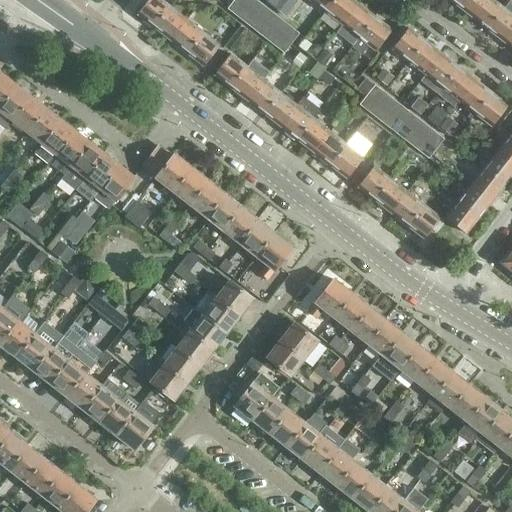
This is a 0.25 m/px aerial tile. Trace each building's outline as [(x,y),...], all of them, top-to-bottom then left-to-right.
[(154,27),(170,7),(161,0),(148,0),(137,14),(154,27)] [(248,10),(235,0),(234,0),(228,9),(240,19),(248,10)] [(255,0),(235,0),(248,10),(255,0)] [(254,14),(262,5),(255,0),(248,10),(254,14)] [(310,0),(326,12),(335,0),(310,0)] [(342,25),(358,4),(352,0),(335,0),(326,12),(342,25)] [(471,16),(483,0),(457,0),(455,4),(471,16)] [(488,29),(504,9),(492,0),(483,0),(471,16),(488,29)] [(359,38),(375,17),(358,4),(342,25),(359,38)] [(260,19),(268,10),(262,5),(254,14),(260,19)] [(170,40),(186,20),(170,7),(154,27),(170,40)] [(504,42),(511,31),(511,15),(504,9),(488,29),(504,42)] [(247,24),(254,14),(248,10),(240,19),(247,24)] [(266,24),(274,14),(268,10),(260,19),(266,24)] [(253,29),(260,19),(254,14),(247,24),(253,29)] [(273,29),(280,19),(274,14),(266,24),(273,29)] [(375,51),(391,30),(375,17),(359,38),(375,51)] [(273,29),(266,24),(260,19),(253,29),(265,38),(273,29)] [(279,34),(286,24),(280,19),(273,29),(279,34)] [(220,46),(186,20),(170,40),(203,66),(220,46)] [(285,38),(292,29),(286,24),(279,34),(285,38)] [(409,62),(425,41),(408,28),(392,49),(409,62)] [(271,43),(279,34),(273,29),(265,38),(271,43)] [(291,44),(299,34),(292,29),(285,38),(291,44)] [(277,48),(285,38),(279,34),(271,43),(277,48)] [(284,53),(291,44),(285,38),(277,48),(284,53)] [(426,75),(442,54),(425,41),(409,62),(426,75)] [(231,88),(247,68),(230,54),(214,75),(231,88)] [(442,87),(458,67),(442,54),(426,75),(442,87)] [(458,100),(474,80),(458,67),(442,87),(458,100)] [(248,101),(264,80),(247,68),(231,88),(248,101)] [(0,105),(16,85),(2,73),(0,75),(0,105)] [(264,114),(280,93),(264,80),(248,101),(264,114)] [(475,113),(491,93),(474,80),(458,100),(475,113)] [(0,111),(12,121),(31,96),(16,85),(0,105),(0,111)] [(374,100),(381,91),(375,86),(367,95),(374,100)] [(380,105),(388,96),(381,91),(374,100),(380,105)] [(281,126),(297,106),(280,93),(264,114),(281,126)] [(492,126),(508,106),(491,93),(475,113),(492,126)] [(367,110),(374,100),(367,95),(360,105),(367,110)] [(26,132),(46,107),(31,96),(12,121),(26,132)] [(386,110),(394,100),(388,96),(380,105),(386,110)] [(420,115),(428,106),(418,98),(411,108),(420,115)] [(373,115),(380,105),(374,100),(367,110),(373,115)] [(393,115),(400,105),(394,100),(386,110),(393,115)] [(379,119),(386,110),(380,105),(373,115),(379,119)] [(399,120),(406,110),(400,105),(393,115),(399,120)] [(297,139),(313,119),(297,106),(281,126),(297,139)] [(41,144),(60,119),(46,107),(26,132),(41,144)] [(385,124),(393,115),(386,110),(379,119),(385,124)] [(405,124),(412,115),(406,110),(399,120),(405,124)] [(391,129),(399,120),(393,115),(385,124),(391,129)] [(411,129),(419,120),(412,115),(405,124),(411,129)] [(56,155),(75,131),(60,119),(41,144),(56,155)] [(313,152),(329,132),(313,119),(297,139),(313,152)] [(397,134),(405,124),(399,120),(391,129),(397,134)] [(417,134),(425,125),(419,120),(411,129),(417,134)] [(404,139),(411,129),(405,124),(397,134),(404,139)] [(423,139),(431,129),(425,125),(417,134),(423,139)] [(423,139),(417,134),(411,129),(404,139),(416,148),(423,139)] [(430,144),(437,134),(431,129),(423,139),(430,144)] [(70,167),(90,142),(75,131),(56,155),(70,167)] [(330,165),(346,144),(329,132),(313,152),(330,165)] [(436,149),(443,140),(444,139),(437,134),(430,144),(436,149)] [(511,162),(511,136),(510,135),(497,151),(511,162)] [(422,153),(430,144),(423,139),(416,148),(422,153)] [(85,178),(104,153),(90,142),(70,167),(85,178)] [(347,178),(363,158),(346,144),(330,165),(347,178)] [(429,158),(436,149),(430,144),(422,153),(429,158)] [(158,175),(172,157),(159,146),(144,165),(158,175)] [(505,184),(511,174),(511,162),(497,151),(484,168),(505,184)] [(100,190),(119,165),(104,153),(85,178),(100,190)] [(181,182),(191,168),(174,155),(172,157),(158,175),(156,177),(176,193),(183,184),(181,182)] [(115,201),(134,177),(119,165),(100,190),(115,201)] [(375,200),(391,179),(374,166),(358,187),(375,200)] [(190,204),(208,181),(191,168),(181,182),(183,184),(176,193),(190,204)] [(492,200),(505,184),(484,168),(472,184),(492,200)] [(16,183),(21,176),(14,171),(9,178),(16,183)] [(8,193),(16,183),(9,178),(1,187),(8,193)] [(391,213),(407,192),(391,179),(375,200),(391,213)] [(213,208),(224,194),(208,181),(190,204),(209,219),(216,210),(213,208)] [(479,217),(492,200),(472,184),(459,201),(479,217)] [(440,218),(407,192),(391,213),(424,238),(440,218)] [(45,206),(51,199),(43,194),(38,201),(45,206)] [(223,230),(241,207),(224,194),(213,208),(216,210),(209,219),(223,230)] [(38,215),(45,206),(38,201),(31,210),(38,215)] [(466,234),(479,217),(459,201),(446,218),(466,234)] [(137,202),(125,218),(140,229),(152,213),(137,202)] [(246,234),(258,220),(241,207),(223,230),(242,245),(249,236),(246,234)] [(74,229),(80,222),(73,217),(67,223),(74,229)] [(0,232),(3,234),(10,225),(3,220),(0,224),(0,232)] [(172,233),(179,225),(172,220),(166,228),(172,233)] [(256,256),(274,233),(258,220),(246,234),(249,236),(242,245),(256,256)] [(67,239),(74,229),(67,223),(60,233),(67,239)] [(166,241),(172,233),(166,228),(159,236),(166,241)] [(275,270),(293,248),(274,233),(256,256),(268,265),(260,274),(267,280),(274,270),(275,270)] [(60,241),(52,252),(67,264),(76,253),(60,241)] [(199,241),(194,247),(210,260),(215,254),(199,241)] [(41,265),(48,256),(41,250),(34,260),(41,265)] [(226,259),(220,267),(227,273),(233,265),(226,259)] [(35,273),(41,265),(34,260),(28,268),(35,273)] [(183,278),(188,271),(180,265),(174,271),(183,278)] [(191,284),(196,277),(188,271),(183,278),(191,284)] [(74,291),(80,283),(74,277),(67,285),(74,291)] [(334,317),(352,294),(334,280),(316,302),(316,303),(309,313),(315,318),(323,308),(334,317)] [(253,299),(230,281),(219,296),(227,302),(225,305),(239,316),(253,299)] [(68,299),(74,291),(67,285),(61,294),(68,299)] [(358,322),(369,307),(352,294),(334,317),(349,328),(355,320),(358,322)] [(162,304),(151,295),(146,302),(157,311),(162,304)] [(239,316),(225,305),(227,302),(219,296),(204,315),(226,332),(239,316)] [(107,317),(114,308),(107,303),(101,311),(107,317)] [(165,317),(170,310),(162,304),(157,311),(165,317)] [(368,343),(385,320),(369,307),(358,322),(355,320),(349,328),(368,343)] [(14,332),(21,323),(2,308),(0,310),(0,344),(12,330),(14,332)] [(101,325),(107,317),(101,311),(94,319),(101,325)] [(226,332),(204,315),(193,329),(201,336),(199,338),(213,349),(226,332)] [(391,348),(402,333),(385,320),(368,343),(382,354),(388,346),(391,348)] [(17,357),(35,334),(21,323),(14,332),(12,330),(0,344),(17,357)] [(302,361),(318,341),(295,323),(281,340),(296,352),(293,354),(302,361)] [(213,349),(199,338),(201,336),(193,329),(178,348),(200,366),(213,349)] [(131,344),(136,337),(128,331),(123,338),(131,344)] [(401,369),(419,346),(402,333),(391,348),(388,346),(382,354),(401,369)] [(48,358),(54,349),(35,334),(17,357),(33,370),(45,356),(48,358)] [(139,350),(144,344),(136,337),(131,344),(139,350)] [(302,361),(293,354),(296,352),(281,340),(268,358),(291,375),(302,361)] [(424,374),(435,359),(419,346),(401,369),(415,380),(421,372),(424,374)] [(200,366),(178,348),(167,362),(175,369),(173,371),(187,383),(200,366)] [(50,383),(68,360),(54,349),(48,358),(45,356),(33,370),(50,383)] [(434,395),(452,372),(435,359),(424,374),(421,372),(415,380),(434,395)] [(81,384),(87,375),(68,360),(50,383),(66,396),(78,381),(81,384)] [(187,383),(173,371),(175,369),(167,362),(151,382),(174,400),(187,383)] [(323,378),(328,372),(320,365),(315,372),(323,378)] [(331,385),(336,378),(328,372),(323,378),(331,385)] [(457,399),(468,385),(452,372),(434,395),(448,406),(454,397),(457,399)] [(271,398),(260,389),(267,379),(261,374),(253,384),(252,383),(234,406),(253,420),(271,398)] [(83,409),(101,386),(87,375),(81,384),(78,381),(66,396),(83,409)] [(364,389),(371,381),(364,375),(357,384),(364,389)] [(358,397),(364,389),(357,384),(351,392),(358,397)] [(467,421),(485,398),(468,385),(457,399),(454,397),(448,406),(467,421)] [(114,409),(120,401),(101,386),(83,409),(100,422),(111,407),(114,409)] [(348,409),(355,401),(348,396),(341,404),(348,409)] [(278,417),(285,408),(271,398),(253,420),(270,433),(281,419),(278,417)] [(490,425),(501,411),(485,398),(467,421),(481,431),(487,423),(490,425)] [(116,435),(134,412),(120,401),(114,409),(111,407),(100,422),(116,435)] [(397,415),(404,407),(397,401),(390,409),(397,415)] [(342,417),(348,409),(341,404),(335,412),(342,417)] [(287,446),(304,424),(285,408),(278,417),(281,419),(270,433),(287,446)] [(391,423),(397,415),(390,409),(384,417),(391,423)] [(500,446),(511,431),(511,419),(501,411),(490,425),(487,423),(481,431),(500,446)] [(135,450),(153,427),(152,426),(159,417),(153,412),(145,421),(134,412),(116,435),(118,436),(118,439),(123,443),(126,443),(135,450)] [(381,435),(388,427),(381,421),(374,430),(381,435)] [(0,446),(11,433),(0,424),(0,446)] [(311,443),(318,434),(304,424),(287,446),(303,459),(314,445),(311,443)] [(375,443),(381,435),(374,430),(368,438),(375,443)] [(511,431),(500,446),(511,455),(511,431)] [(16,460),(27,446),(11,433),(0,446),(0,461),(12,471),(19,462),(16,460)] [(320,472),(337,449),(318,434),(311,443),(314,445),(303,459),(320,472)] [(447,453),(453,445),(446,440),(440,448),(447,453)] [(26,482),(44,459),(27,446),(16,460),(19,462),(12,471),(26,482)] [(440,462),(447,453),(440,448),(433,456),(440,462)] [(345,469),(351,460),(337,449),(320,472),(336,485),(347,471),(345,469)] [(49,486),(60,472),(44,459),(26,482),(45,497),(52,488),(49,486)] [(353,498),(371,475),(351,460),(345,469),(347,471),(336,485),(353,498)] [(430,474),(437,465),(431,460),(424,468),(430,474)] [(480,479),(486,471),(479,466),(473,474),(480,479)] [(424,482),(430,474),(424,468),(417,477),(424,482)] [(59,508),(77,485),(60,472),(49,486),(52,488),(45,497),(59,508)] [(473,488),(480,479),(473,474),(466,482),(473,488)] [(378,495),(384,486),(371,475),(353,498),(369,511),(380,497),(378,495)] [(86,511),(96,500),(87,493),(86,490),(82,486),(79,486),(77,485),(59,508),(64,511),(86,511)] [(463,500),(470,491),(464,485),(457,494),(463,500)] [(370,511),(395,511),(404,501),(384,486),(378,495),(380,497),(369,511),(370,511)] [(457,508),(463,500),(457,494),(450,502),(457,508)] [(417,511),(404,501),(395,511),(417,511)]
